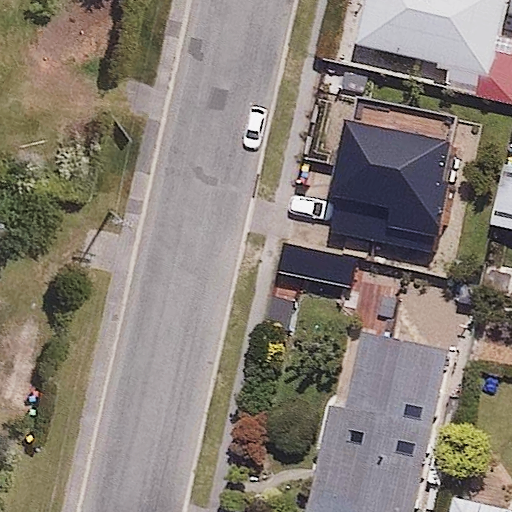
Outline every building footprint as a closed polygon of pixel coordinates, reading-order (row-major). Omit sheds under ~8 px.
[(510,0),(364,0),(355,39),(475,68),(471,86),(511,96),(511,35),(503,33),(510,0)] [(511,153),(510,153),(493,221),(511,225),(511,153)] [(0,393),(18,398),(38,321),(0,310),(0,393)] [(415,511),(454,325),(409,316),(406,332),(344,319),(303,511),(415,511)] [(511,511),(511,509),(453,499),(450,511),(511,511)]
